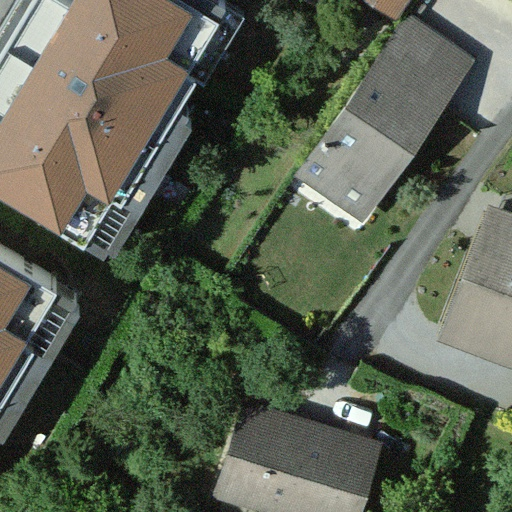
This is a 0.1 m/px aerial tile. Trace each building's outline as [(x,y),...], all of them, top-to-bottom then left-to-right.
[(220,4),(212,0),(37,0),(0,62),(0,108),(4,111),(0,118),(0,180),(85,230),(113,182),(122,187),(195,64),(188,59),(220,4)] [(461,55),(403,15),(304,157),(362,197),(461,55)] [(511,214),(491,207),(451,320),(511,340),(511,214)] [(56,274),(0,241),(0,390),(33,335),(23,329),(56,274)] [(359,511),(381,445),(255,405),(231,481),(329,511),(359,511)]
